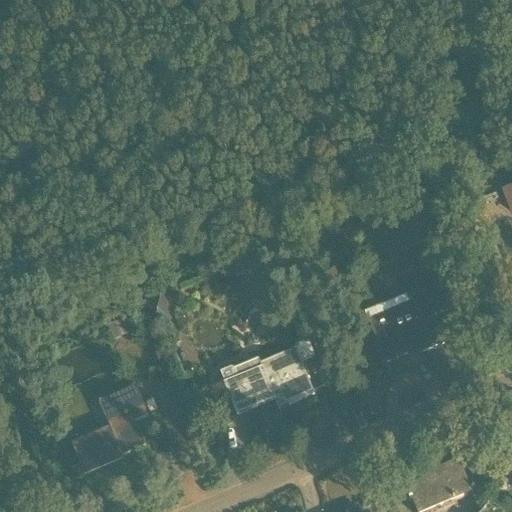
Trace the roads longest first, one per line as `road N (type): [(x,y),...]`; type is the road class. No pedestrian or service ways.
road 1 (residential): [(200,511),(511,384)]
road 2 (track): [(22,282),(1,324),(40,511)]
